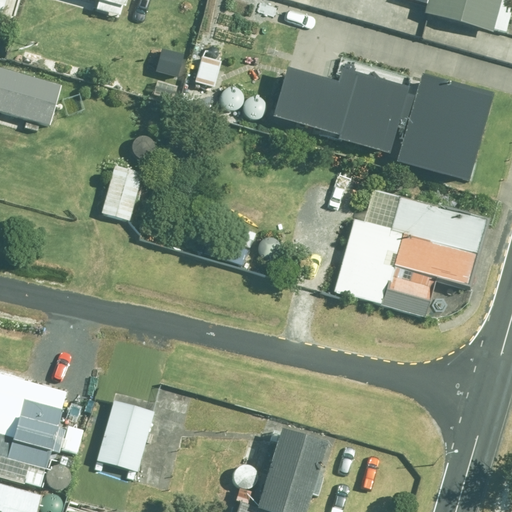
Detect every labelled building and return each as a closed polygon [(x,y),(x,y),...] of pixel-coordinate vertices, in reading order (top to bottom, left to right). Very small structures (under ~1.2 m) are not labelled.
[(72,0),(121,14),(124,0),(72,0)] [(490,30),(498,0),(425,0),(423,12),(490,30)] [(218,65),(198,60),(191,84),(211,89),(218,65)] [(0,113),(48,127),(59,87),(0,70),(0,113)] [(340,73),(336,86),(285,72),(271,119),(386,153),(395,122),(408,126),(397,163),(465,183),(489,98),(419,78),(415,95),(405,92),(340,73)] [(140,175),(112,168),(99,216),(128,224),(140,175)] [(463,291),(483,224),(398,199),(389,230),(353,220),(332,293),(421,319),(432,282),(463,291)] [(258,235),(233,225),(225,244),(251,254),(258,235)] [(288,245),(263,237),(257,257),(282,265),(288,245)] [(0,477),(39,488),(60,412),(22,401),(12,438),(0,435),(0,477)] [(152,415),(111,404),(95,464),(135,475),(152,415)] [(255,511),(259,511),(302,511),(322,446),(278,433),(255,511)] [(246,466),(243,465),(236,466),(235,466),(232,467),(230,469),(228,471),(226,473),(225,475),(224,478),(224,481),(224,484),(225,487),(226,489),(228,492),(230,494),(232,495),(234,497),(237,497),(240,498),(243,497),(246,497),(248,496),(250,494),(253,492),(254,490),(255,487),(256,484),(257,482),(256,479),(256,476),(255,473),(253,471),(251,469),(249,467),(246,466)] [(35,511),(39,497),(0,486),(0,511),(35,511)] [(105,511),(106,511),(71,499),(66,511),(105,511)]
